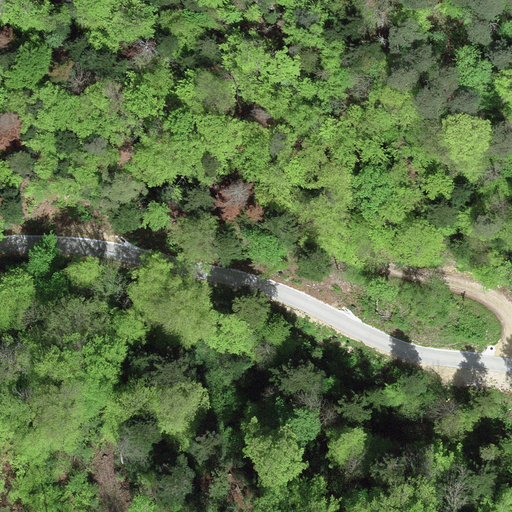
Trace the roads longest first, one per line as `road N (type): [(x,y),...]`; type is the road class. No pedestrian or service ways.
road 1 (track): [(511,311),(494,296),(310,236),(167,109),(55,70),(0,38)]
road 2 (unclassified): [(511,369),(439,365),(296,297),(127,252),(0,244)]
